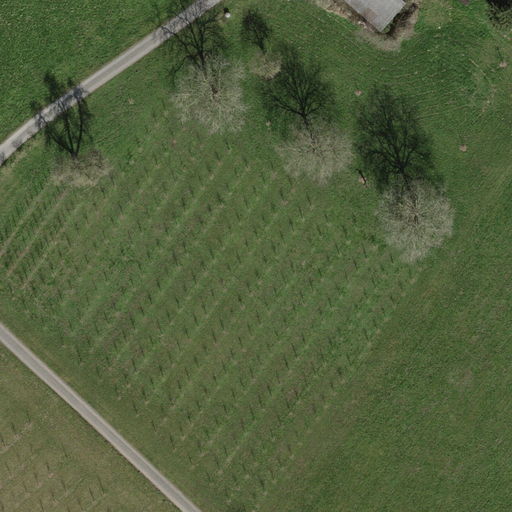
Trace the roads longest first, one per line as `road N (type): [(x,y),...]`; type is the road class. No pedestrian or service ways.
road 1 (track): [(0,325),(191,511)]
road 2 (track): [(207,0),(0,157)]
